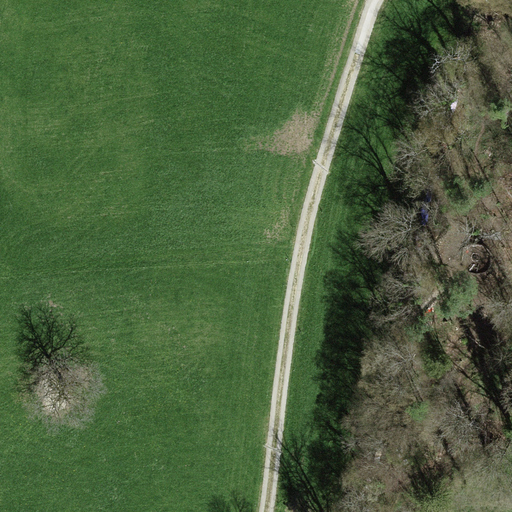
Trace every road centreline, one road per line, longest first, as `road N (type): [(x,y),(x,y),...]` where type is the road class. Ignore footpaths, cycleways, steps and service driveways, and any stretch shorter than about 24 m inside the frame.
road 1 (track): [(262,511),(303,216),(376,0)]
road 2 (track): [(57,417),(198,398),(230,403),(267,435)]
